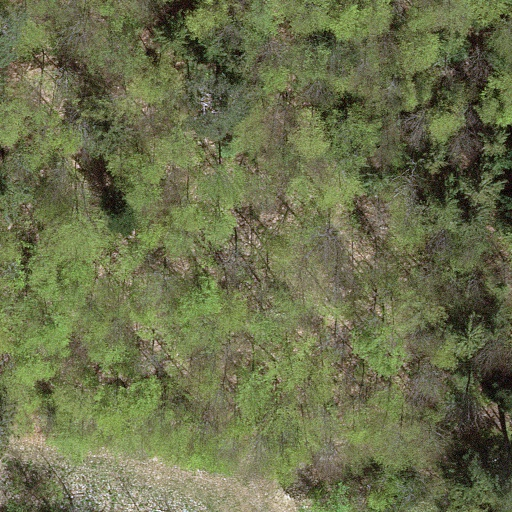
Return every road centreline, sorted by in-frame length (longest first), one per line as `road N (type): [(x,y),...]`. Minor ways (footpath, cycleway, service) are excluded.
road 1 (track): [(511,413),(225,511)]
road 2 (track): [(246,511),(115,452),(0,433)]
